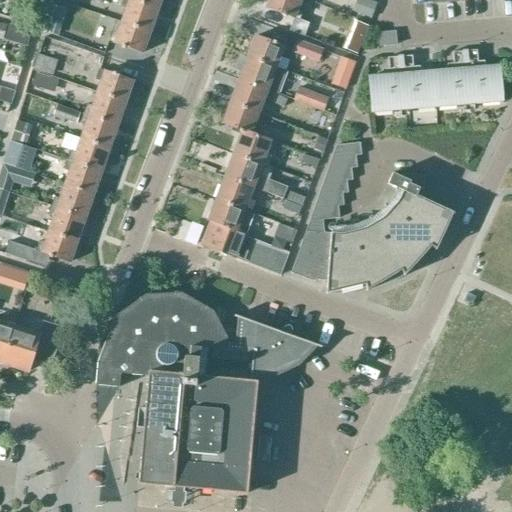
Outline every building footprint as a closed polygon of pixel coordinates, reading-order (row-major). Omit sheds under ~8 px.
[(121,24),(149,34),(157,12),(123,0),(119,11),(125,13),(121,24)] [(123,0),(157,12),(160,0),(123,0)] [(301,0),(269,0),(265,10),(295,21),(299,23),(303,13),(298,11),(301,0)] [(375,5),(360,0),(357,0),(353,13),(370,19),(375,5)] [(309,26),(299,23),(295,21),(291,33),(304,37),(309,26)] [(46,22),(43,32),(56,36),(59,26),(46,22)] [(111,34),(108,44),(141,55),(149,34),(121,24),(115,22),(111,34)] [(378,36),(379,48),(395,47),(394,35),(378,36)] [(255,39),(247,59),(275,69),(276,68),(279,59),(284,61),(288,52),(255,39)] [(296,40),(291,53),(318,63),(323,50),(296,40)] [(453,73),(431,74),(433,110),(501,105),(498,70),(478,71),(477,54),(451,57),(453,73)] [(56,64),(37,58),(33,71),(52,77),(56,64)] [(388,78),(367,80),(370,115),(433,110),(431,74),(413,76),(411,58),(387,60),(388,78)] [(239,81),(278,97),(287,72),(276,68),(275,69),(247,59),(239,81)] [(355,65),(341,60),(338,69),(351,74),(355,65)] [(97,95),(125,104),(132,84),(98,72),(95,82),(101,84),(97,95)] [(36,74),(32,87),(46,91),(51,79),(36,74)] [(230,104),(258,115),(263,103),(268,105),(268,103),(283,109),(286,100),(278,97),(239,81),(230,104)] [(298,88),(292,102),(323,113),(328,99),(298,88)] [(0,102),(7,104),(11,93),(0,89),(0,102)] [(83,115),(117,127),(125,104),(97,95),(92,108),(87,106),(83,115)] [(222,126),(242,134),(255,139),(259,130),(253,128),(258,115),(230,104),(222,126)] [(80,114),(59,106),(57,105),(53,116),(76,124),(80,114)] [(117,127),(83,115),(80,126),(85,128),(80,141),(109,150),(117,127)] [(11,142),(26,147),(31,126),(17,122),(11,142)] [(242,134),(233,157),(261,167),(266,154),(271,156),(275,146),(255,139),(242,134)] [(326,143),(317,139),(313,149),(322,153),(326,143)] [(66,162),(101,174),(109,150),(80,141),(76,155),(70,153),(66,162)] [(11,143),(4,163),(26,170),(33,151),(11,143)] [(336,148),(331,161),(355,158),(360,158),(359,145),(336,148)] [(315,169),(318,161),(303,156),(300,163),(315,169)] [(233,157),(224,180),(258,193),(282,201),(287,188),(268,181),(272,171),(261,167),(233,157)] [(327,173),(356,170),(355,158),(331,161),(327,173)] [(101,174),(66,162),(63,172),(69,175),(65,187),(93,197),(101,174)] [(0,177),(0,190),(8,193),(14,174),(2,171),(0,177)] [(322,186),(352,182),(350,171),(327,173),(322,186)] [(306,232),(290,275),(314,284),(315,282),(327,283),(326,296),(363,287),(366,293),(399,274),(404,278),(429,250),(435,252),(453,215),(422,201),(423,178),(402,176),(401,180),(391,176),(387,187),(401,193),(396,205),(383,220),(370,227),(363,232),(355,233),(337,237),(323,236),(306,232)] [(224,180),(215,202),(244,213),(249,200),(255,202),(258,193),(224,180)] [(347,194),(346,183),(322,186),(318,198),(342,195),(347,194)] [(54,199),(50,209),(85,220),(93,197),(65,187),(60,201),(54,199)] [(0,216),(1,217),(8,193),(0,190),(0,216)] [(289,193),(286,201),(301,207),(304,199),(289,193)] [(343,208),(342,195),(318,198),(313,210),(337,208),(343,208)] [(253,216),(244,213),(215,202),(207,224),(210,225),(204,240),(201,249),(222,257),(236,261),(244,240),(253,216)] [(286,202),(283,210),(298,216),(301,208),(286,202)] [(309,223),(339,220),(337,208),(313,210),(309,223)] [(53,220),(48,234),(77,243),(85,220),(50,209),(47,218),(53,220)] [(279,226),(273,240),(285,244),(290,246),(295,233),(279,226)] [(77,243),(48,234),(44,245),(38,243),(35,253),(69,265),(77,243)] [(244,240),(236,261),(247,266),(256,244),(244,240)] [(9,242),(5,254),(25,261),(29,249),(9,242)] [(247,266),(258,270),(267,249),(256,244),(247,266)] [(258,270),(269,274),(277,253),(272,251),(267,249),(258,270)] [(289,257),(286,256),(277,253),(269,274),(280,279),(289,257)] [(224,338),(219,327),(212,313),(180,295),(144,297),(115,318),(96,365),(94,387),(118,389),(119,376),(147,378),(137,485),(245,495),(255,384),(203,379),(206,352),(251,356),(249,376),(251,377),(274,375),(295,365),(314,348),(238,320),(236,324),(235,332),(224,338)] [(13,331),(1,367),(26,375),(31,359),(40,362),(39,365),(51,369),(60,341),(64,328),(43,322),(39,334),(38,339),(13,331)] [(0,366),(1,367),(13,331),(0,327),(0,366)]
